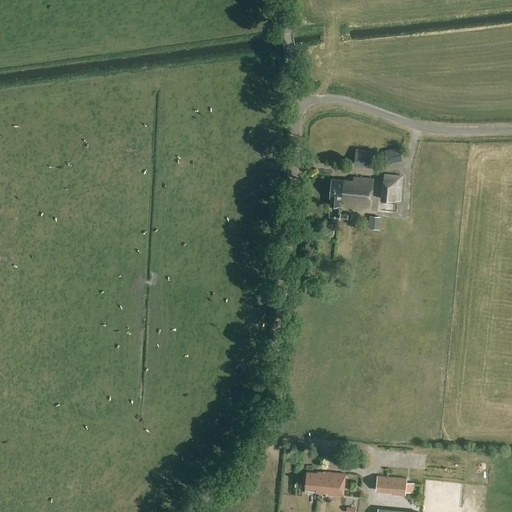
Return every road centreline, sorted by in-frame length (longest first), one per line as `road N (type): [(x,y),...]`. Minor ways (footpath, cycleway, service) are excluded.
road 1 (tertiary): [(190,511),(268,413),(294,100)]
road 2 (unclassified): [(511,129),(440,129),(330,98),(294,100)]
road 3 (track): [(133,52),(286,29)]
